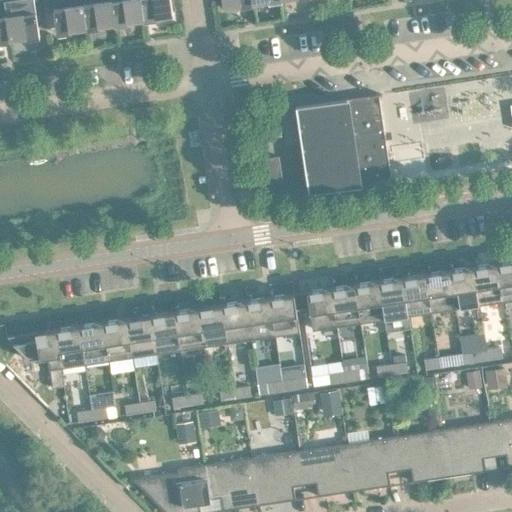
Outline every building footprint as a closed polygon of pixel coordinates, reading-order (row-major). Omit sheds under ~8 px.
[(4,0),(0,0),(0,36),(0,37),(0,35),(0,32),(8,31),(9,31),(4,0)] [(36,0),(4,0),(9,31),(8,31),(9,36),(29,33),(28,28),(38,26),(35,7),(38,7),(36,0)] [(85,19),(81,0),(49,0),(50,5),(53,5),(55,24),(65,22),(66,27),(86,24),(85,19)] [(111,0),(81,0),(85,19),(94,18),(95,23),(115,20),(114,15),(113,15),(111,0)] [(140,0),(111,0),(113,15),(114,15),(123,14),(123,18),(143,15),(143,11),(142,11),(140,0)] [(140,0),(142,11),(143,11),(151,9),(152,14),(172,11),(170,0),(140,0)] [(295,101),(308,188),(392,175),(379,89),(295,101)] [(281,131),(279,121),(256,125),(257,135),(281,131)] [(511,255),(496,258),(502,295),(511,293),(511,255)] [(496,258),(473,261),(478,299),(502,295),(496,258)] [(473,261),(449,265),(454,302),(478,299),(473,261)] [(449,265),(425,268),(431,306),(454,302),(449,265)] [(425,268),(401,272),(407,309),(431,306),(425,268)] [(401,272),(378,276),(383,313),(407,309),(401,272)] [(378,276),(354,279),(360,316),(383,313),(378,276)] [(354,279),(330,283),(336,320),(360,316),(354,279)] [(336,320),(330,283),(299,287),(301,304),(308,303),(311,324),(336,320)] [(293,288),(268,292),(274,329),(298,326),(293,288)] [(268,292),(245,295),(250,333),(274,329),(268,292)] [(245,295),(221,299),(227,336),(250,333),(245,295)] [(221,299),(197,303),(203,340),(227,336),(221,299)] [(197,303),(174,306),(179,343),(203,340),(197,303)] [(150,310),(155,347),(179,343),(174,306),(150,310)] [(150,310),(126,313),(132,351),(155,347),(150,310)] [(126,313),(102,317),(108,354),(132,351),(126,313)] [(102,317),(79,320),(84,358),(108,354),(102,317)] [(79,320),(55,324),(60,361),(61,361),(84,358),(79,320)] [(60,361),(55,324),(6,331),(28,354),(47,351),(51,383),(64,381),(61,361),(60,361)] [(500,343),(485,345),(487,355),(501,353),(500,343)] [(487,355),(485,345),(470,347),(472,357),(487,355)] [(453,350),(438,352),(439,362),(454,360),(453,350)] [(439,362),(438,352),(423,354),(424,364),(439,362)] [(405,357),(390,359),(392,369),(407,367),(405,357)] [(392,369),(390,359),(375,361),(377,371),(392,369)] [(505,363),(484,366),(486,379),(507,376),(505,363)] [(358,364),(343,366),(344,376),(359,374),(358,364)] [(478,365),(465,367),(467,383),(480,381),(478,365)] [(344,376),(343,366),(328,369),(329,378),(344,376)] [(431,371),(420,373),(421,383),(432,381),(431,371)] [(296,373),(281,375),(282,386),(297,383),(296,373)] [(282,386),(281,375),(266,378),(268,388),(282,386)] [(383,380),(366,383),(368,399),(385,396),(383,380)] [(248,381),(233,383),(235,393),(250,390),(248,381)] [(235,393),(233,383),(219,385),(220,395),(235,393)] [(337,385),(319,387),(320,399),(338,396),(337,385)] [(200,388),(186,390),(187,400),(202,398),(200,388)] [(305,388),(292,390),(294,405),(307,403),(306,399),(305,388)] [(187,400),(186,390),(171,392),(172,402),(187,400)] [(288,393),(272,395),(274,410),(290,408),(288,393)] [(153,395),(139,397),(140,407),(154,405),(153,395)] [(140,407),(139,397),(123,399),(125,409),(140,407)] [(241,400),(228,402),(230,411),(242,409),(241,400)] [(106,402),(91,404),(92,414),(107,412),(106,402)] [(92,414),(91,404),(76,406),(77,416),(92,414)] [(217,405),(198,407),(200,423),(219,420),(217,405)] [(511,413),(488,417),(493,445),(504,444),(506,463),(511,461),(511,413)] [(192,416),(175,418),(177,431),(193,429),(192,416)] [(488,417),(441,424),(448,471),(484,466),(481,447),(493,445),(488,417)] [(441,424),(393,431),(398,459),(409,458),(411,477),(448,471),(441,424)] [(393,431),(346,438),(353,485),(389,480),(386,461),(398,459),(393,431)] [(346,438),(298,445),(303,473),(314,472),(317,491),(353,485),(346,438)] [(298,445),(251,452),(258,500),(294,494),(291,475),(303,473),(298,445)] [(251,452),(203,459),(208,488),(219,486),(222,505),(258,500),(251,452)] [(208,488),(203,459),(176,463),(177,468),(132,474),(169,511),(175,511),(199,508),(196,489),(208,488)]
